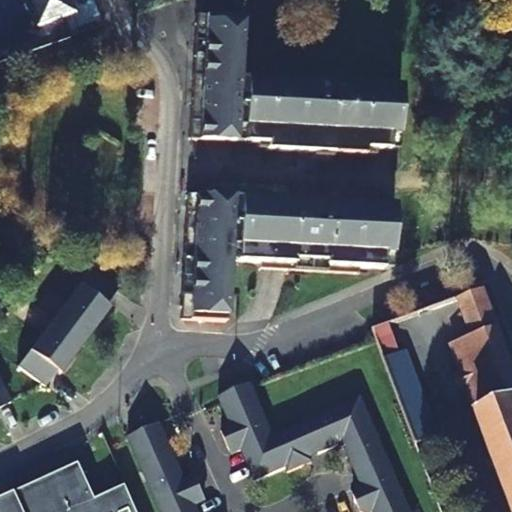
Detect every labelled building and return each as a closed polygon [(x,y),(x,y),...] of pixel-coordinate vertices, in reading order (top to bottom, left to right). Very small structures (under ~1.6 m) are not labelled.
[(21,0),(34,31),(72,15),(65,0),(21,0)] [(242,19),(197,17),(191,142),(267,146),(266,153),(313,155),(313,160),(332,160),(332,156),(365,158),(365,151),(389,153),(390,138),(399,139),(401,89),(239,80),(242,23),(242,19)] [(398,154),(399,139),(390,138),(389,153),(398,154)] [(394,256),(397,207),(188,196),(184,259),(181,321),(226,324),(229,262),(230,247),(237,248),(236,263),(261,264),(260,270),(359,275),(359,269),(385,271),(386,255),(394,256)] [(393,271),(394,256),(386,255),(385,271),(393,271)] [(113,288),(90,272),(54,320),(85,343),(97,327),(93,325),(106,307),(117,292),(113,288)] [(511,511),(511,370),(484,294),(457,303),(471,342),(451,349),(511,511)] [(110,310),(106,307),(93,325),(97,327),(110,310)] [(85,343),(54,320),(18,368),(42,386),(45,389),(56,373),(70,356),(73,358),(85,343)] [(389,327),(373,332),(384,361),(400,356),(389,327)] [(384,363),(416,448),(438,439),(405,355),(384,363)] [(73,358),(70,356),(56,373),(60,376),(73,358)] [(0,410),(11,405),(0,382),(0,410)] [(180,471),(160,426),(128,440),(159,511),(410,511),(361,400),(274,438),(250,386),(218,401),(225,416),(230,418),(233,425),(223,430),(222,435),(232,457),(242,453),(256,484),(287,470),(289,475),(312,464),(310,458),(319,454),(319,456),(339,448),(341,452),(348,449),(351,456),(348,458),(362,488),(352,493),(360,511),(198,511),(197,508),(207,504),(197,480),(192,478),(182,483),(178,476),(180,471)] [(77,470),(0,502),(0,511),(124,511),(118,497),(93,508),(77,470)]
